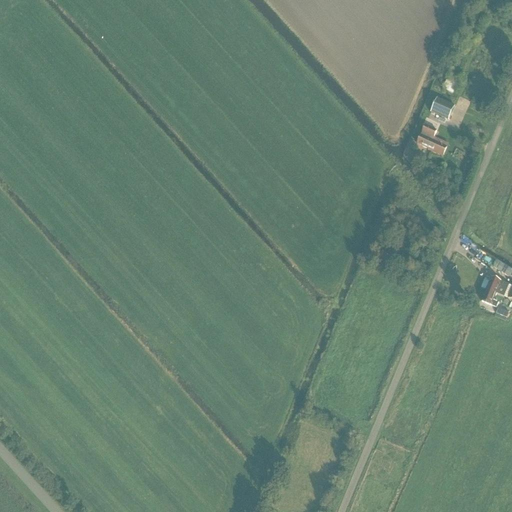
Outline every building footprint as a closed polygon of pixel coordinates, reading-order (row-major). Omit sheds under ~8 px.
[(452,91),(455,81),(446,78),(442,88),(452,91)] [(431,113),(448,120),(454,105),(437,98),(431,113)] [(444,156),(448,147),(433,141),(437,131),(425,126),(418,144),(429,149),(429,150),(444,156)] [(502,282),(492,278),(488,290),(497,294),(511,299),(511,287),(508,286),(508,288),(505,288),(507,284),(502,282)] [(495,299),(497,294),(488,290),(483,302),(493,306),(493,305),(497,307),(499,304),(497,303),(498,300),(495,299)] [(508,318),(510,313),(499,309),(497,314),(508,318)] [(286,491),(291,494),(297,480),(292,477),(286,491)]
